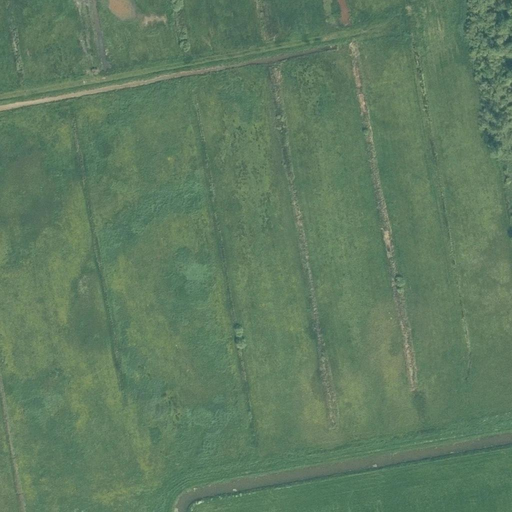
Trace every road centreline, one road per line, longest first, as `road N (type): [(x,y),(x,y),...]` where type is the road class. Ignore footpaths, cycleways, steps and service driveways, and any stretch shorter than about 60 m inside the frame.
road 1 (track): [(0,96),(396,24)]
road 2 (track): [(511,424),(192,476),(174,484),(165,511)]
